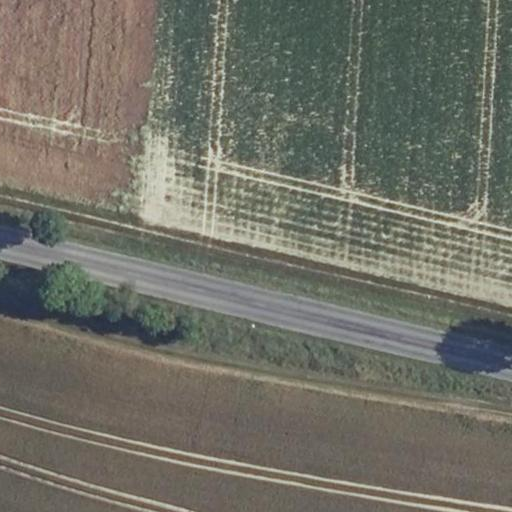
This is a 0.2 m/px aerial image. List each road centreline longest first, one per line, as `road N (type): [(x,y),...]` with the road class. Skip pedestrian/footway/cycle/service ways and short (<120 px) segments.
road 1 (track): [(0,196),(511,320)]
road 2 (secondary): [(0,243),(511,363)]
